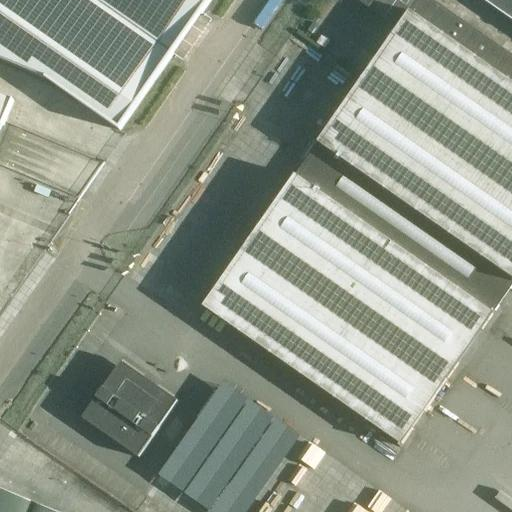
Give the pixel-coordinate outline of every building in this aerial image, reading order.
[(0,0),(0,61),(45,80),(120,133),(127,123),(212,0),(0,0)] [(296,177),(203,309),(402,447),(494,314),(511,288),(511,56),(430,0),(418,0),(318,145),(296,177)] [(511,0),(480,0),(511,22),(511,0)] [(0,134),(13,102),(0,96),(0,134)] [(178,402),(121,363),(82,420),(139,459),(178,402)] [(50,511),(0,491),(0,511),(50,511)]
